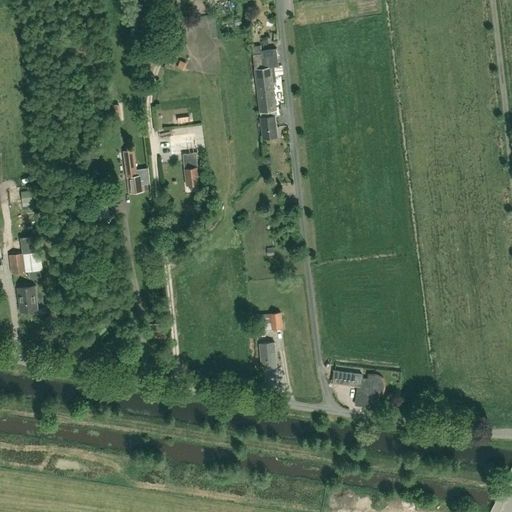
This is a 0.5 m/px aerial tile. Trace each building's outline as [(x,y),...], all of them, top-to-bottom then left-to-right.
[(163,0),(165,9),(178,8),(176,0),(163,0)] [(274,67),(278,66),(276,49),(253,51),(255,69),(261,118),(260,118),(263,138),(277,137),(274,117),(277,116),(273,83),(276,82),(274,67)] [(119,95),(115,95),(111,96),(113,122),(121,121),(119,95)] [(171,147),(172,155),(197,152),(196,143),(196,140),(170,143),(171,147)] [(129,193),(144,191),(142,175),(141,175),(140,171),(136,171),(133,150),(123,151),(129,193)] [(186,185),(200,184),(197,167),(191,168),(190,160),(183,161),(184,169),(186,185)] [(95,200),(97,207),(107,204),(105,197),(95,200)] [(20,237),(22,254),(9,255),(12,274),(28,271),(40,270),(42,269),(40,251),(37,235),(20,237)] [(40,270),(28,271),(29,278),(41,276),(40,270)] [(21,311),(37,309),(34,286),(18,288),(21,311)] [(272,330),(283,329),(281,312),(270,313),(272,330)] [(257,336),(265,336),(263,314),(254,315),(257,336)] [(149,339),(166,338),(165,327),(149,327),(149,339)] [(393,331),(398,340),(405,336),(401,327),(393,331)] [(261,368),(276,366),(274,342),(259,343),(261,368)] [(351,384),(352,373),(335,371),(333,382),(351,384)] [(373,379),(359,378),(356,404),(376,406),(378,387),(372,386),(373,379)]
